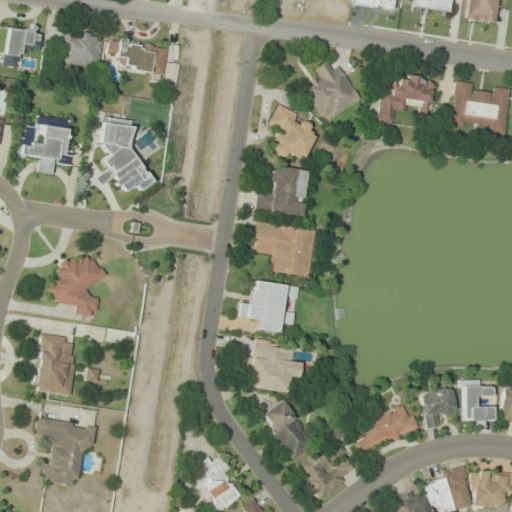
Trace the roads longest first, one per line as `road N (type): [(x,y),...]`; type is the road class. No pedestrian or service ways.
road 1 (residential): [(253,23),(204,344),(209,391),(287,511)]
road 2 (residential): [(97,0),(511,63)]
road 3 (residential): [(4,285),(22,231),(18,206),(0,185),(4,285)]
road 4 (residential): [(221,243),(18,206)]
road 5 (residential): [(511,447),(433,448),(331,511)]
